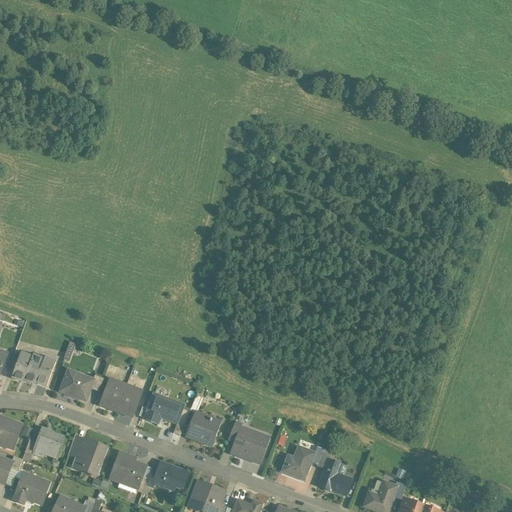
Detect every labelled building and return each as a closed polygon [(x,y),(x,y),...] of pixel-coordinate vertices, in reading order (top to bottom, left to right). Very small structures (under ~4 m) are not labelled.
[(67,347),(63,358),(69,361),(73,349),(67,347)] [(55,363),(44,359),(43,361),(32,356),(31,358),(20,354),(11,379),(20,382),(20,380),(32,384),(32,383),(46,388),(55,363)] [(92,380),(68,371),(60,391),(77,398),(76,399),(86,403),(90,390),(93,383),(91,383),(92,380)] [(103,380),(94,376),(92,380),(91,383),(93,383),(90,390),(98,393),(103,380)] [(125,386),(110,381),(111,379),(110,379),(100,406),(116,412),(125,386)] [(147,395),(152,397),(152,396),(157,385),(151,383),(147,395)] [(140,392),(125,386),(116,412),(131,418),(142,391),(141,391),(140,392)] [(183,407),(152,396),(152,397),(143,420),(157,425),(160,419),(176,425),(177,424),(182,411),(183,407)] [(189,413),(182,411),(177,424),(184,426),(189,413)] [(189,413),(184,426),(189,429),(195,414),(189,412),(189,413)] [(219,424),(195,414),(189,429),(186,437),(196,441),(196,440),(211,446),(215,437),(222,420),(221,420),(219,424)] [(12,427),(0,422),(0,445),(12,450),(21,426),(13,423),(12,427)] [(234,423),(228,440),(235,443),(239,432),(240,432),(241,429),(242,426),(234,423)] [(179,439),(184,426),(177,424),(176,425),(172,436),(179,439)] [(52,432),(42,428),(36,443),(33,451),(33,452),(44,455),(45,453),(54,456),(53,459),(57,460),(57,459),(54,458),(59,445),(62,447),(62,446),(60,445),(62,438),(64,439),(64,438),(52,433),(52,432)] [(269,439),(241,429),(240,432),(239,432),(235,443),(232,452),(251,458),(250,462),(259,465),(269,439)] [(73,439),(68,455),(75,458),(76,458),(81,442),(73,439)] [(36,443),(29,440),(24,453),(32,456),(33,452),(33,451),(36,443)] [(97,448),(81,442),(76,458),(75,458),(71,469),(81,472),(82,469),(99,475),(108,449),(98,446),(97,448)] [(319,442),(316,448),(322,450),(324,444),(319,442)] [(314,454),(298,448),(291,466),(284,464),(281,474),(304,482),(311,463),(314,454)] [(314,454),(311,463),(317,465),(321,454),(322,450),(316,448),(314,454)] [(146,468),(128,461),(129,457),(120,454),(117,460),(109,480),(136,490),(137,490),(141,479),(141,480),(142,479),(146,468)] [(317,465),(316,467),(325,470),(328,462),(329,462),(330,457),(321,454),(317,465)] [(13,457),(11,463),(12,463),(9,470),(17,473),(22,461),(13,457)] [(11,463),(0,458),(0,483),(4,485),(9,470),(12,463),(11,463)] [(329,462),(328,462),(325,470),(318,488),(345,498),(351,481),(337,475),(340,466),(329,462)] [(188,474),(168,467),(167,468),(159,465),(156,474),(152,484),(153,485),(162,488),(164,484),(182,491),(188,474)] [(152,469),(146,468),(142,479),(147,481),(151,472),(152,469)] [(17,473),(9,470),(4,485),(12,488),(15,479),(17,473)] [(147,481),(145,487),(151,489),(153,485),(152,484),(156,474),(151,472),(147,481)] [(49,484),(28,476),(25,483),(20,481),(16,493),(13,502),(23,506),(25,500),(41,506),(49,484)] [(12,488),(10,491),(16,493),(20,481),(15,479),(12,488)] [(142,479),(141,480),(141,479),(137,490),(136,490),(135,492),(142,495),(145,487),(147,481),(142,479)] [(224,496),(206,489),(207,486),(198,482),(188,509),(196,511),(217,511),(220,507),(224,496)] [(383,483),(378,497),(369,494),(364,508),(374,511),(388,511),(393,497),(396,488),(383,483)] [(405,487),(397,485),(396,488),(393,497),(401,500),(405,487)] [(82,508),(60,497),(53,511),(84,511),(86,509),(82,508)] [(404,511),(409,502),(402,499),(397,511),(404,511)] [(93,505),(85,502),(82,508),(86,509),(84,511),(90,511),(93,507),(93,505)] [(252,502),(251,507),(237,502),(233,511),(232,511),(259,511),(261,506),(252,502)] [(421,511),(424,507),(409,502),(404,511),(421,511)]
